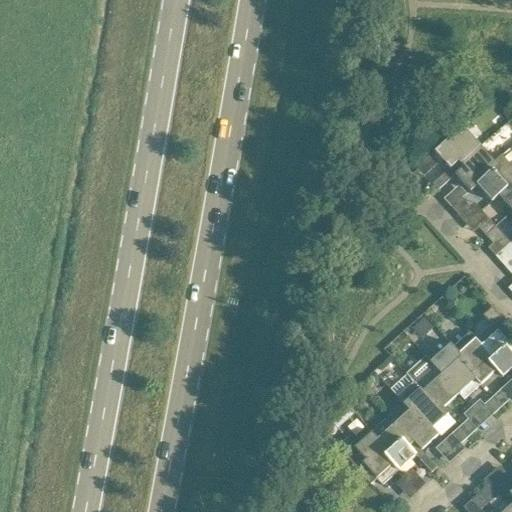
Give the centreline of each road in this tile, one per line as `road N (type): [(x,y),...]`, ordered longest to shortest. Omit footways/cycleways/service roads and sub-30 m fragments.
road 1 (secondary): [(171,0),(75,511)]
road 2 (secondary): [(162,511),(255,0)]
road 3 (residential): [(511,315),(403,186)]
road 4 (residential): [(419,511),(511,425)]
